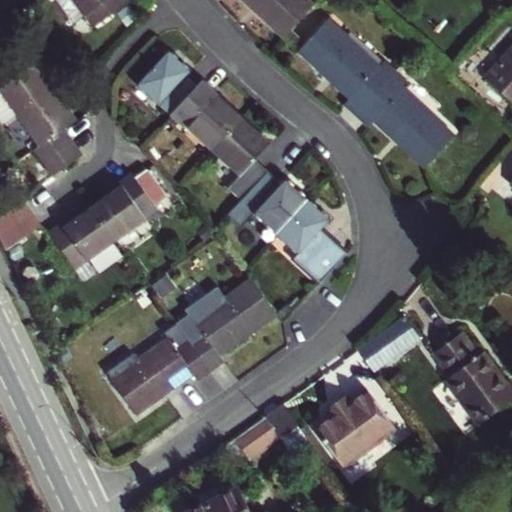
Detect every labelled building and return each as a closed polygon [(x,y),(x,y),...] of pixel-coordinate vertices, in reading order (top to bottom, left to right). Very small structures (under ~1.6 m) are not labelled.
[(54,0),(73,25),(84,17),(93,28),(128,3),(125,0),(54,0)] [(242,0),(256,14),(260,9),(250,0),(242,0)] [(256,14),(283,38),(312,7),(305,0),(250,0),(260,9),(256,14)] [(344,104),(355,114),(394,72),(383,63),(377,67),(327,21),(299,51),(324,76),(328,72),(353,94),(349,99),(344,104)] [(511,49),(485,79),(511,103),(511,49)] [(171,114),(196,87),(184,76),(189,72),(167,51),(138,83),(171,114)] [(34,150),(53,176),(81,157),(63,131),(70,126),(50,97),(55,93),(34,65),(0,89),(0,90),(40,146),(34,150)] [(328,72),(324,76),(349,99),(353,94),(328,72)] [(407,84),(394,72),(355,114),(367,125),(376,116),(402,140),(398,144),(424,167),(453,136),(402,90),(407,84)] [(210,151),(240,119),(213,93),(201,82),(196,87),(171,114),(210,151)] [(50,97),(70,126),(75,122),(55,93),(50,97)] [(241,200),(267,172),(255,161),(268,145),(240,119),(210,151),(238,178),(228,188),(241,200)] [(276,233),(308,200),(284,179),(280,183),(267,172),(241,200),(227,215),(241,228),(255,214),(276,233)] [(115,193),(93,209),(115,240),(156,210),(132,175),(112,188),(115,193)] [(293,259),(319,283),(347,253),(320,229),(329,219),(308,200),(276,233),(299,254),(293,259)] [(0,222),(0,240),(4,249),(36,225),(24,205),(0,222)] [(74,269),(115,240),(93,209),(70,225),(68,221),(49,234),(74,269)] [(188,315),(175,324),(209,370),(222,361),(216,350),(243,331),(246,337),(276,315),(250,281),(223,299),(217,291),(186,312),(188,315)] [(358,350),(373,371),(421,338),(404,316),(358,350)] [(110,379),(136,415),(164,394),(161,389),(189,370),(195,380),(209,370),(175,324),(161,333),(167,341),(110,379)] [(479,355),(461,331),(432,352),(450,376),(446,379),(478,423),(511,397),(511,391),(483,352),(479,355)] [(332,415),(314,427),(342,466),(395,428),(368,388),(349,402),(343,396),(340,398),(331,404),(326,408),(332,415)] [(283,403),(265,416),(280,438),(292,453),(307,443),(310,441),(283,403)] [(265,416),(235,438),(249,459),(280,438),(265,416)] [(242,474),(223,484),(227,492),(237,488),(246,483),(242,474)] [(247,511),(237,488),(227,492),(223,484),(221,480),(195,493),(198,499),(192,503),(196,509),(190,511),(247,511)]
